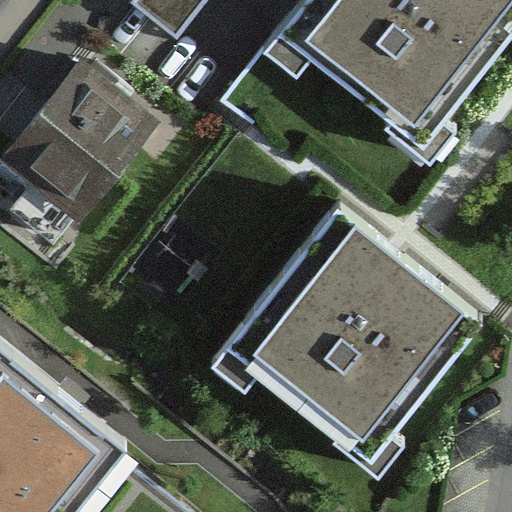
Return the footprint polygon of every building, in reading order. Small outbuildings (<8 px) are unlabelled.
[(135,0),(181,35),(208,0),(135,0)] [(403,174),(511,33),(511,0),(283,0),(243,52),(403,174)] [(62,229),(144,121),(68,63),(7,144),(40,169),(19,196),(62,229)] [(366,482),(488,330),(327,201),(205,353),(366,482)] [(64,511),(125,438),(0,336),(0,511),(64,511)]
